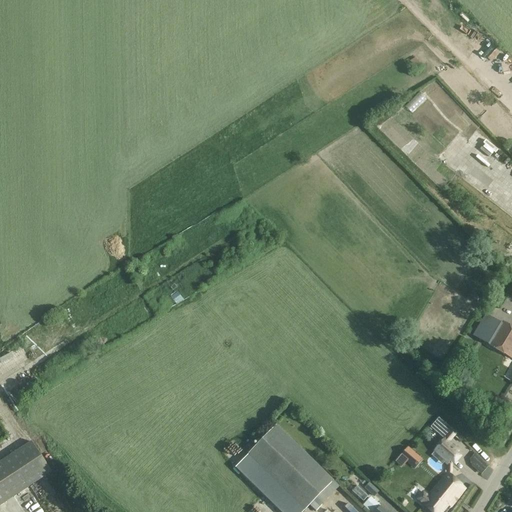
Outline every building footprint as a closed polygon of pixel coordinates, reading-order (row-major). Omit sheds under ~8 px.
[(501,53),(493,61),(501,71),(510,63),(501,53)] [(413,71),(421,66),(415,58),(407,63),(413,71)] [(511,383),(511,327),(503,322),(501,326),(484,316),(473,336),(511,359),(511,381),(511,383)] [(87,344),(81,348),(85,354),(91,350),(87,344)] [(439,417),(430,427),(443,439),(442,440),(433,452),(445,462),(447,464),(449,461),(457,452),(449,445),(451,442),(458,434),(451,428),(439,417)] [(276,426),(248,454),(305,510),(333,482),(276,426)] [(0,506),(51,473),(31,443),(0,463),(0,506)] [(407,447),(400,456),(407,462),(415,469),(423,460),(408,448),(407,447)] [(446,511),(465,489),(448,475),(431,495),(433,497),(431,500),(424,494),(419,501),(427,508),(426,509),(429,511),(446,511)] [(369,483),(364,488),(374,497),(379,492),(369,483)] [(339,487),(334,491),(344,503),(349,499),(339,487)] [(369,511),(384,511),(380,509),(372,501),(366,508),(369,511)]
